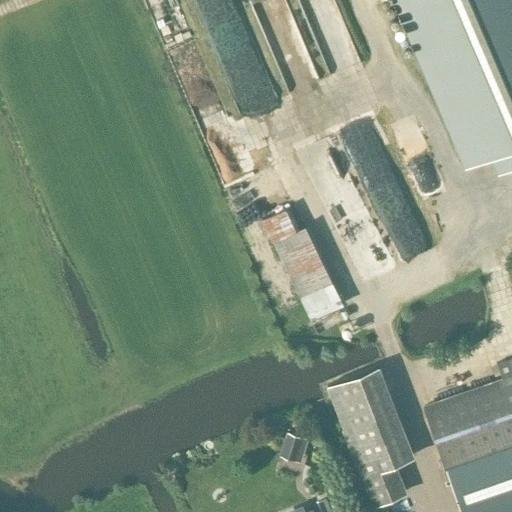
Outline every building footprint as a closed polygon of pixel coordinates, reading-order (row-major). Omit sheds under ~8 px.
[(511,0),(396,0),(467,163),(489,153),(496,171),(511,164),(511,0)] [(287,204),(261,217),(306,309),(340,293),(306,224),(299,228),(287,204)] [(375,365),(330,381),(371,502),(395,493),(384,464),(407,456),(375,365)] [(511,511),(511,375),(423,407),(458,511),(511,511)] [(286,432),(280,451),(292,454),(298,436),(286,432)]
